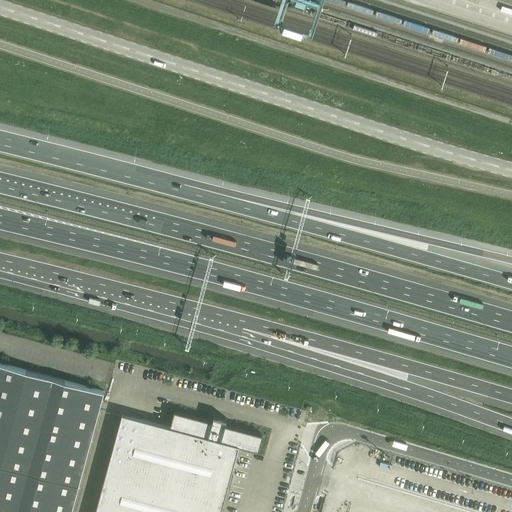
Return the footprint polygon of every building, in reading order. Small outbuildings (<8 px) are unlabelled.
[(0,511),(71,511),(104,391),(0,363),(0,511)] [(175,411),(171,426),(171,427),(200,434),(204,419),(175,411)] [(171,426),(123,413),(95,511),(220,511),(237,450),(238,450),(243,447),(243,446),(229,442),(200,434),(171,427),(171,426)] [(233,427),(221,424),(222,419),(217,418),(216,423),(204,419),(200,434),(229,442),(233,427)] [(243,446),(258,450),(262,435),(233,427),(229,442),(243,446)]
